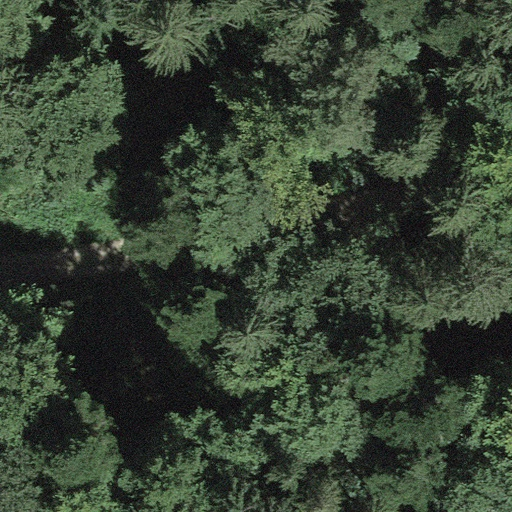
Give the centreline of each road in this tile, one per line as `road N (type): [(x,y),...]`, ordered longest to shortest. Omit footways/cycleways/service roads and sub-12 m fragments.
road 1 (track): [(511,171),(235,243),(99,264),(0,268)]
road 2 (track): [(213,511),(99,264)]
